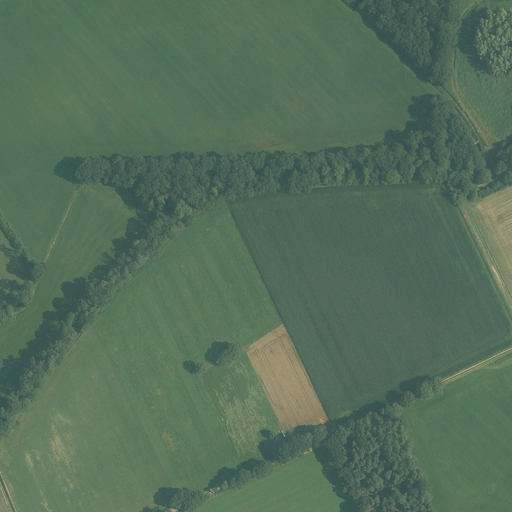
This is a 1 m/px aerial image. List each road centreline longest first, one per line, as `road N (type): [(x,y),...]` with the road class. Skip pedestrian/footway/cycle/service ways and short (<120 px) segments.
road 1 (track): [(173,511),(511,350)]
road 2 (track): [(511,309),(465,211),(473,164),(488,147),(453,87),(457,0)]
